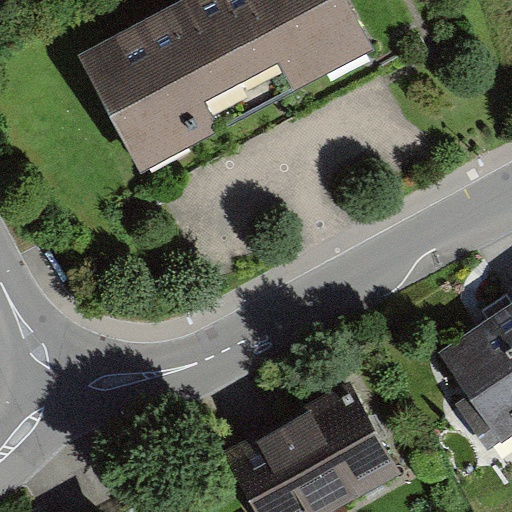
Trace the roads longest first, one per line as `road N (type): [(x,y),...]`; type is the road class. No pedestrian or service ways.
road 1 (residential): [(511,199),(223,354),(180,371),(60,391)]
road 2 (residential): [(60,391),(0,283)]
